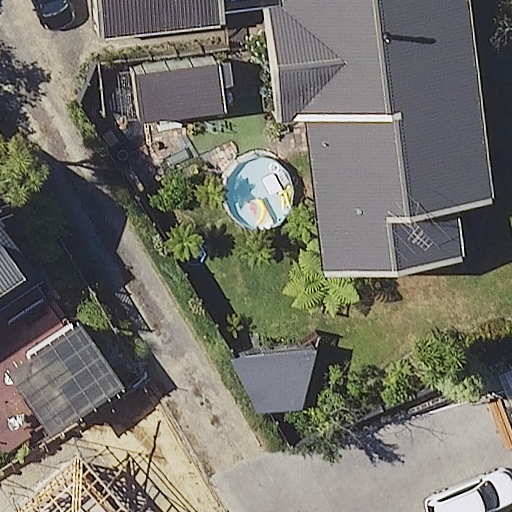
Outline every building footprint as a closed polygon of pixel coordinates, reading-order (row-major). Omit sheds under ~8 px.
[(236,0),(111,0),(122,122),(246,112),(236,0)] [(489,0),(275,0),(284,122),(325,119),(336,277),(508,265),(489,0)] [(0,314),(54,279),(0,197),(0,314)] [(150,416),(89,322),(19,367),(79,461),(150,416)] [(328,341),(236,341),(235,406),(327,406),(328,341)]
